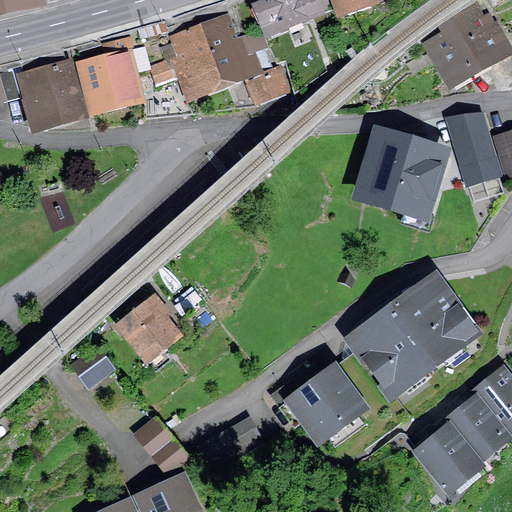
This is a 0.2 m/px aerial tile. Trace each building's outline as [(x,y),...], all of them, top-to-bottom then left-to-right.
[(261,17),(267,32),(318,11),(313,0),(259,0),(265,16),(261,17)] [(335,0),(339,11),(372,0),(335,0)] [(430,47),(450,82),(508,50),(495,28),(487,17),(481,20),(474,8),(460,16),(463,23),(439,36),(442,41),(430,47)] [(238,39),(228,15),(203,25),(222,82),(245,74),(258,68),(251,50),(247,52),(242,38),(238,39)] [(179,78),(186,96),(222,82),(203,25),(177,34),(182,47),(169,52),(173,61),(149,70),(156,87),(179,78)] [(81,67),(92,110),(139,98),(129,58),(133,57),(129,40),(105,46),(108,60),(81,67)] [(79,89),(73,91),(62,51),(20,61),(31,102),(25,104),(31,127),(86,113),(79,89)] [(268,67),(259,71),(258,68),(245,74),(254,101),(284,90),(276,71),(270,74),(268,67)] [(0,87),(4,101),(20,96),(12,70),(0,73),(0,87)] [(193,113),(179,82),(155,89),(163,116),(193,113)] [(163,116),(155,89),(143,92),(144,118),(163,116)] [(448,120),(468,183),(498,174),(480,115),(448,120)] [(511,135),(496,140),(506,175),(511,173),(511,135)] [(377,136),(359,195),(425,215),(443,156),(377,136)] [(385,321),(355,343),(391,392),(418,372),(424,375),(446,359),(444,352),(471,332),(436,284),(405,306),(402,301),(381,316),(385,321)] [(123,327),(145,356),(173,334),(160,318),(167,313),(157,300),(123,327)] [(72,366),(87,386),(112,368),(97,348),(72,366)] [(313,368),(273,397),(295,426),(305,418),(319,438),(359,408),(333,372),(321,380),(313,368)] [(511,422),(511,384),(502,373),(472,397),(475,401),(501,432),(511,422)] [(449,429),(474,460),(504,436),(501,432),(475,401),(446,425),(449,429)] [(137,437),(152,456),(172,440),(156,421),(137,437)] [(250,424),(226,438),(237,457),(261,443),(250,424)] [(419,453),(447,488),(477,464),(474,460),(449,429),(419,453)] [(213,471),(237,457),(226,438),(202,451),(213,471)] [(168,475),(187,459),(172,440),(152,456),(168,475)] [(141,499),(145,508),(138,511),(196,511),(185,489),(179,492),(175,483),(141,499)]
